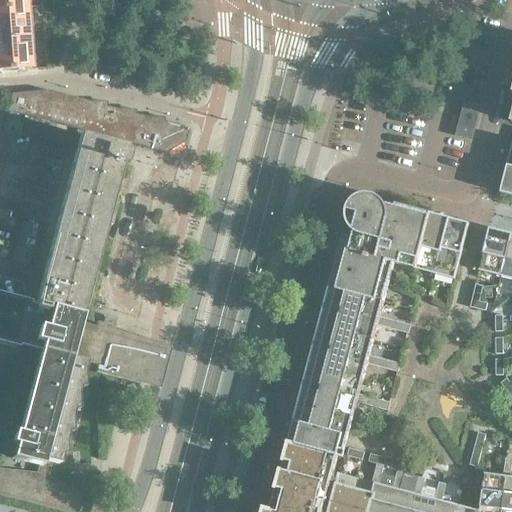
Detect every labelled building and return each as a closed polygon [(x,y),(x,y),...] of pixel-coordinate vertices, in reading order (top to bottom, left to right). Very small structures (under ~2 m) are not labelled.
[(0,0),(0,9),(25,8),(24,0),(0,0)] [(0,71),(30,70),(27,33),(25,8),(0,9),(0,71)] [(71,122),(76,100),(46,92),(25,94),(13,95),(12,96),(9,110),(27,115),(56,123),(57,118),(71,122)] [(156,149),(163,123),(158,122),(158,117),(149,117),(148,119),(130,115),(130,110),(120,110),(120,112),(101,107),(101,102),(92,102),(91,104),(76,100),(71,122),(70,126),(156,149)] [(470,139),(479,106),(465,102),(457,135),(470,139)] [(181,142),(184,132),(186,133),(187,129),(176,126),(176,127),(163,123),(156,149),(165,151),(181,142)] [(94,327),(76,321),(78,316),(79,316),(119,164),(125,166),(128,154),(122,153),(124,147),(81,136),(36,305),(29,304),(30,301),(0,293),(0,347),(8,350),(6,357),(21,361),(23,354),(32,349),(41,351),(19,434),(14,433),(11,444),(16,446),(13,458),(39,465),(36,477),(31,476),(30,478),(15,474),(14,477),(0,473),(0,491),(57,506),(61,489),(46,485),(47,480),(46,480),(50,462),(57,464),(84,363),(96,366),(94,373),(157,390),(168,348),(113,329),(115,321),(105,317),(102,325),(95,323),(94,327)] [(511,168),(506,167),(500,193),(511,195),(511,168)] [(359,395),(368,364),(399,373),(401,364),(370,356),(378,326),(409,334),(412,326),(381,317),(395,264),(454,280),(469,224),(454,220),(453,223),(443,221),(444,217),(419,211),(418,214),(413,213),(414,209),(395,204),(394,208),(388,210),(387,208),(386,207),(385,205),(383,202),(382,200),(380,199),(377,197),(374,196),(371,195),(368,195),(366,195),(362,195),(360,196),(357,198),(354,200),(352,201),(350,204),(349,205),(348,207),(347,209),(347,211),(346,214),(346,216),(346,218),(347,221),(347,222),(348,224),(349,226),(350,228),(352,231),(354,233),(355,234),(353,243),(342,240),(340,248),(313,351),(305,379),(302,390),(295,417),(295,418),(295,419),(295,420),(295,421),(295,422),(295,423),(296,424),(296,425),(296,426),(297,426),(298,428),(299,429),(300,430),(301,431),(302,431),(303,432),(305,432),(307,432),(349,433),(357,403),(388,411),(390,403),(359,395)] [(501,276),(511,234),(489,229),(479,271),(501,276)] [(511,234),(501,276),(511,279),(511,234)] [(479,301),(483,286),(475,284),(472,300),(479,301)] [(485,311),(487,303),(479,301),(472,300),(470,307),(485,311)] [(503,332),(503,324),(503,316),(495,316),(495,332),(503,332)] [(503,354),(503,338),(495,338),(495,354),(503,354)] [(503,376),(503,359),(495,360),(495,376),(503,376)] [(511,395),(511,385),(507,378),(500,383),(510,396),(511,395)] [(333,473),(338,457),(342,458),(349,433),(307,432),(305,432),(303,432),(302,431),(301,431),(300,430),(299,429),(298,428),(297,426),(296,426),(296,425),(296,424),(295,423),(295,422),(295,421),(295,420),(295,419),(295,418),(295,417),(294,419),(293,421),(292,421),(290,422),(289,423),(287,425),(285,427),(285,428),(284,430),(281,441),(288,443),(275,493),(324,506),(323,511),(322,510),(322,511),(321,511),(320,511),(327,511),(338,474),(333,473)] [(481,451),(486,435),(478,433),(474,449),(481,451)] [(362,460),(364,453),(349,448),(347,456),(362,460)] [(477,467),(481,451),(474,449),(469,465),(477,467)] [(384,466),(386,458),(370,454),(368,462),(376,464),(384,466)] [(511,511),(511,476),(510,477),(511,463),(511,459),(505,459),(503,476),(506,476),(501,511),(511,511)] [(390,511),(396,489),(392,488),(379,484),(384,466),(376,464),(372,482),(375,483),(367,511),(390,511)] [(412,511),(417,494),(413,493),(400,490),(404,473),(397,471),(392,488),(396,489),(390,511),(412,511)] [(348,511),(357,478),(338,473),(338,474),(327,511),(348,511)] [(501,511),(506,476),(503,476),(484,473),(479,511),(480,511),(479,511),(501,511)] [(434,511),(438,500),(434,499),(421,495),(425,479),(418,477),(413,493),(417,494),(412,511),(434,511)] [(367,511),(375,483),(372,482),(357,478),(348,511),(367,511)] [(456,511),(459,505),(442,501),(446,484),(439,482),(434,499),(438,500),(434,511),(456,511)] [(320,511),(321,511),(322,511),(322,510),(323,511),(324,506),(275,493),(270,511),(264,509),(263,511),(320,511)]
